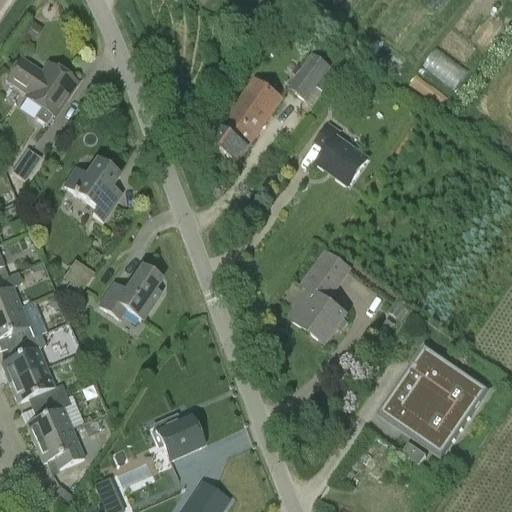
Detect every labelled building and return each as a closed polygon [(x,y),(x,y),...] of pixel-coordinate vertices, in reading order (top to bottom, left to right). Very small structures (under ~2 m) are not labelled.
[(33,44),(41,32),(32,26),(24,37),(33,44)] [(463,60),(472,47),(453,34),(445,47),(463,60)] [(455,91),(469,71),(436,48),(422,68),(455,91)] [(316,90),(325,97),(343,74),(333,66),(331,70),(313,57),(288,92),(306,105),(316,90)] [(26,100),(40,110),(34,120),(46,128),(52,118),(54,119),(76,86),(48,67),(41,77),(20,63),(7,82),(28,97),(26,100)] [(343,74),(325,97),(339,107),(362,74),(350,64),(343,74)] [(217,128),(206,145),(236,166),(282,102),(255,83),(221,131),(217,128)] [(328,127),(315,146),(325,153),(315,166),(348,190),(368,163),(336,140),(341,136),(328,127)] [(27,152),(11,176),(24,185),(40,161),(27,152)] [(75,172),(63,189),(96,212),(92,218),(102,225),(121,198),(111,191),(119,179),(96,163),(85,179),(75,172)] [(326,305),(341,284),(350,272),(326,255),(301,289),(309,295),(289,323),(325,348),(345,319),(326,305)] [(114,288),(99,310),(134,334),(159,298),(154,294),(161,284),(141,270),(124,295),(114,288)] [(18,276),(8,280),(0,283),(0,285),(4,294),(0,295),(0,318),(20,310),(12,290),(22,286),(18,276)] [(80,295),(68,287),(61,297),(73,305),(80,295)] [(49,309),(55,311),(59,309),(59,302),(55,298),(47,301),(49,309)] [(20,310),(0,318),(0,342),(20,334),(25,344),(33,341),(20,310)] [(386,321),(376,335),(384,340),(393,326),(386,321)] [(33,341),(25,344),(17,347),(22,357),(0,366),(9,387),(46,371),(38,352),(45,349),(41,337),(33,341)] [(442,461),(474,415),(490,391),(426,347),(377,417),(442,461)] [(46,371),(9,387),(17,407),(46,395),(50,405),(66,398),(62,387),(54,391),(46,371)] [(71,409),(66,398),(50,405),(54,415),(26,427),(34,447),(71,432),(63,413),(71,409)] [(156,434),(151,437),(158,452),(163,450),(169,465),(203,449),(195,432),(197,429),(195,423),(191,422),(189,419),(175,425),(173,420),(153,429),(156,434)] [(71,432),(34,447),(43,467),(53,463),(57,473),(84,462),(71,432)] [(419,469),(426,459),(409,447),(401,457),(419,469)] [(121,511),(108,481),(94,488),(104,511),(121,511)] [(72,499),(59,489),(53,498),(65,508),(72,499)] [(191,502),(184,511),(222,511),(228,503),(213,493),(202,510),(191,502)]
